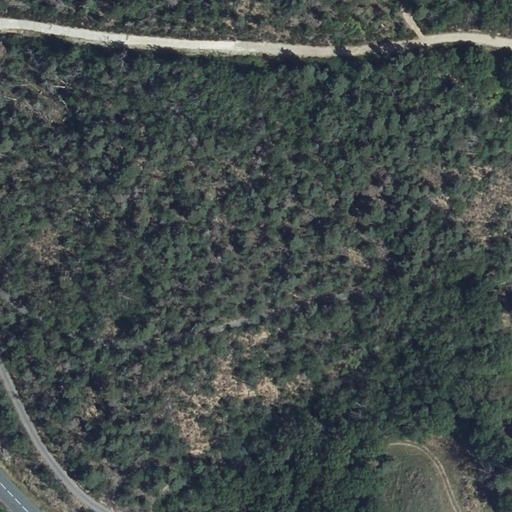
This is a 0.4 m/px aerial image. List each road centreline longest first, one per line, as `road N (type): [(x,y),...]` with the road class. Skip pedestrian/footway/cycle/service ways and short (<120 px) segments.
road 1 (unclassified): [(0,286),(74,334),(139,346),(511,274)]
road 2 (track): [(0,26),(339,51),(472,35),(511,40)]
road 3 (unclassified): [(99,511),(64,480),(0,361)]
